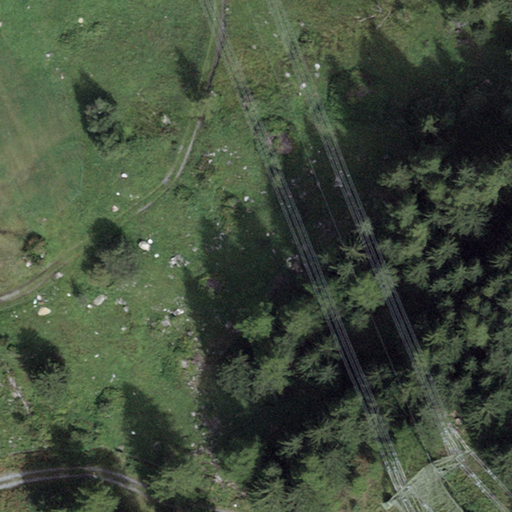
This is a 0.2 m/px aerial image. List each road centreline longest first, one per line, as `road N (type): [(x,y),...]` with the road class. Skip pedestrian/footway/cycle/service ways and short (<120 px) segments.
road 1 (track): [(0,297),(171,180),(207,81),(215,0)]
road 2 (track): [(0,483),(65,468),(135,479),(218,511)]
